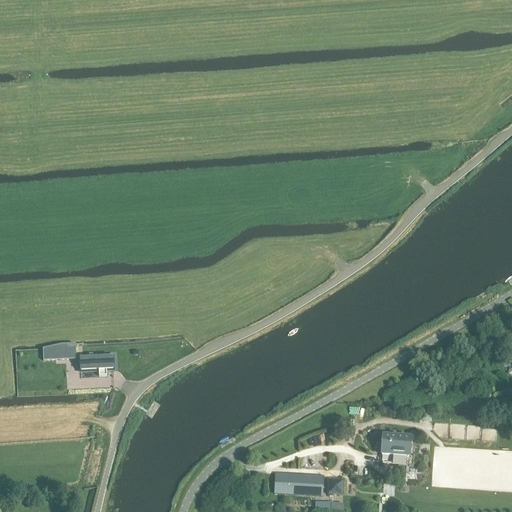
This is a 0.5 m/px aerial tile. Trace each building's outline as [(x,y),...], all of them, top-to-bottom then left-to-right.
[(473,344),(477,349),(484,342),(480,338),(473,344)] [(62,346),(43,350),(43,362),(76,360),(76,345),(62,346)] [(503,365),(511,367),(511,350),(508,349),(503,365)] [(113,357),(80,358),(81,373),(99,372),(99,377),(107,377),(107,372),(114,372),(113,357)] [(404,464),(413,460),(415,442),(411,442),(411,438),(383,435),(381,455),(393,456),(394,452),(398,453),(404,464)] [(322,498),(323,477),(275,475),(274,495),(322,498)] [(346,494),(347,479),(328,478),(328,494),(346,494)] [(343,511),(344,502),(315,501),(314,511),(343,511)]
